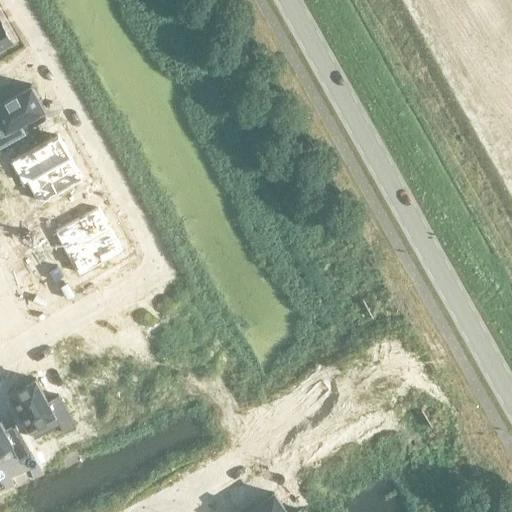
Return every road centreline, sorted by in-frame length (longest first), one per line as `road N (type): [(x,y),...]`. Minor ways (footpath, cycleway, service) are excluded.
road 1 (tertiary): [(466,316),(288,0)]
road 2 (residential): [(163,268),(17,0)]
road 3 (residential): [(227,470),(245,422),(268,393),(333,365),(390,369)]
road 4 (residential): [(163,268),(0,362)]
road 5 (residential): [(390,369),(287,435)]
